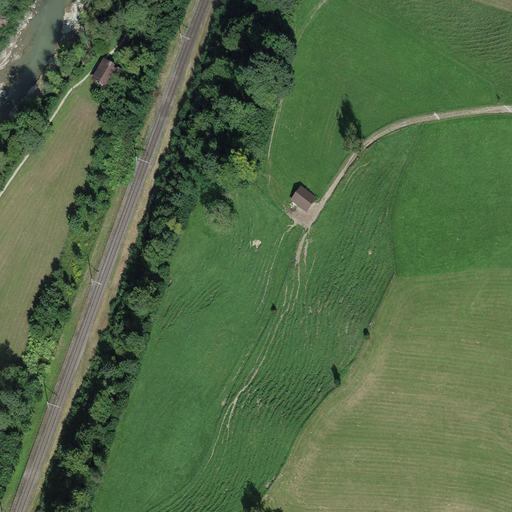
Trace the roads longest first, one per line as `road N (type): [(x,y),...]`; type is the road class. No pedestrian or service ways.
road 1 (track): [(304,225),(360,151),(404,125),(511,111)]
road 2 (track): [(330,0),(294,49),(273,141),(270,185),(304,225)]
road 3 (track): [(216,421),(270,322),(304,225)]
